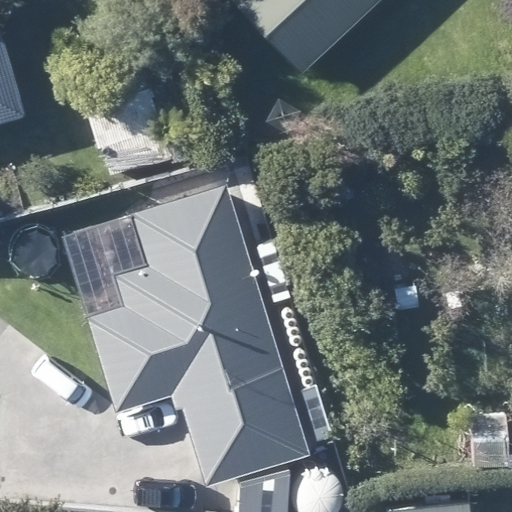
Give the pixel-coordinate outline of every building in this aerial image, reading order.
[(219,0),(282,68),(354,0),(219,0)] [(181,147),(202,140),(230,133),(195,22),(132,41),(167,151),(181,147)] [(159,154),(133,84),(73,107),(86,144),(90,143),(102,174),(159,154)] [(303,444),(218,180),(136,207),(152,258),(116,270),(126,300),(89,311),(119,407),(181,387),(209,473),(303,444)] [(322,511),(346,507),(337,465),(293,475),(301,511),(322,511)] [(386,511),(469,511),(469,500),(386,508),(386,511)]
